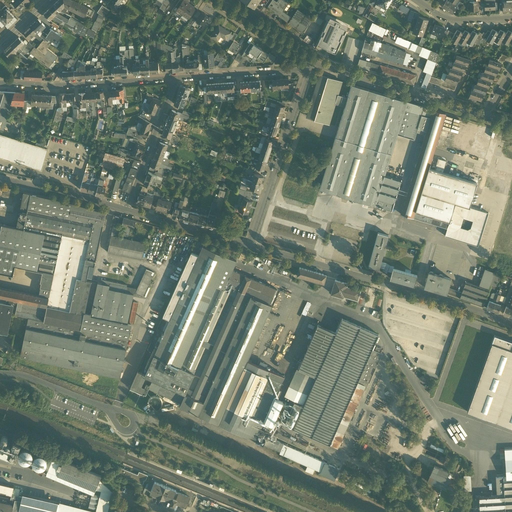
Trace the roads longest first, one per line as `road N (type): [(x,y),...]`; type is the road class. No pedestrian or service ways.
road 1 (residential): [(248,245),(511,323)]
road 2 (residential): [(248,245),(312,63)]
road 3 (residential): [(312,63),(484,115)]
road 4 (residential): [(0,83),(175,77)]
road 5 (residential): [(126,210),(175,77)]
road 6 (residential): [(175,77),(312,63)]
road 7 (residential): [(0,178),(126,210)]
road 8 (residential): [(126,210),(248,245)]
